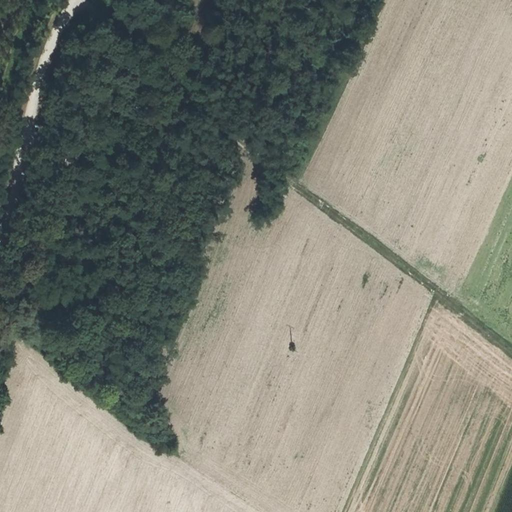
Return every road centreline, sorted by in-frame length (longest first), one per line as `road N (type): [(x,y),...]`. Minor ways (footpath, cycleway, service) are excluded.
road 1 (track): [(84,0),(248,154),(511,347)]
road 2 (track): [(0,245),(54,42),(77,0)]
